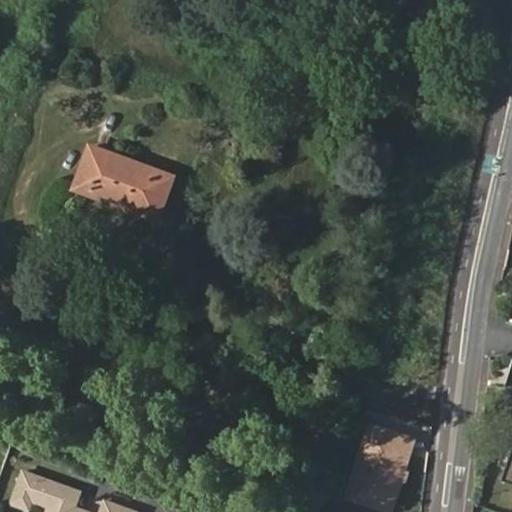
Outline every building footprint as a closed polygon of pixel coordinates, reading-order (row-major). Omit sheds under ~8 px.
[(82,192),(100,149),(90,146),(74,190),(82,192)] [(173,177),(100,149),(82,192),(157,220),(173,177)] [(396,494),(408,454),(387,447),(392,433),(370,426),(348,497),(372,504),(377,490),(387,493),(390,494),(396,494)] [(408,454),(413,440),(392,433),(387,447),(408,454)] [(133,511),(106,502),(102,511),(84,511),(75,509),(81,493),(24,472),(12,503),(29,509),(32,501),(49,507),(47,511),(133,511)] [(383,508),(387,493),(377,490),(372,504),(383,508)]
